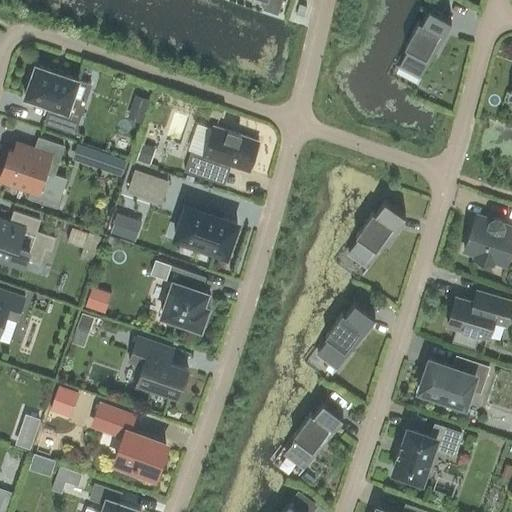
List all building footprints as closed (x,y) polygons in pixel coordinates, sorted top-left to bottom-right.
[(265,0),(263,8),(278,13),(282,0),(265,0)] [(452,22),(429,10),(427,15),(421,24),(420,23),(406,49),(409,50),(400,66),(417,76),(420,78),(417,85),(418,86),(452,22)] [(86,104),(74,100),(80,82),(36,67),(25,99),(51,108),(45,125),(76,136),(86,104)] [(136,92),(129,113),(142,117),(149,96),(136,92)] [(259,143),(214,128),(204,158),(191,154),(185,173),(212,182),(218,163),(249,174),(259,143)] [(36,152),(17,146),(12,162),(8,160),(0,182),(39,195),(45,176),(54,179),(64,149),(40,141),(36,152)] [(112,170),(117,156),(79,143),(75,157),(112,170)] [(170,180),(136,168),(128,190),(162,203),(170,180)] [(185,202),(177,224),(181,225),(176,240),(227,257),(238,225),(207,214),(208,211),(185,202)] [(406,217),(386,202),(383,207),(376,216),(373,214),(357,237),(360,239),(349,254),(364,265),(368,268),(363,275),(364,276),(406,217)] [(36,231),(40,219),(14,211),(12,220),(0,215),(0,256),(25,265),(27,257),(40,261),(45,246),(51,248),(54,237),(36,231)] [(111,232),(136,240),(142,220),(118,212),(111,232)] [(491,218),(477,212),(462,251),(474,255),(473,258),(495,266),(496,263),(507,267),(511,252),(511,224),(506,223),(503,217),(496,215),(491,218)] [(86,243),(83,253),(95,256),(102,233),(74,224),(69,238),(86,243)] [(172,268),(168,282),(174,284),(163,318),(202,331),(203,327),(207,328),(212,315),(207,314),(209,309),(204,308),(208,295),(193,290),(198,276),(172,268)] [(107,308),(112,288),(92,282),(86,303),(107,308)] [(18,320),(26,295),(0,286),(0,327),(4,315),(18,320)] [(475,347),(479,335),(490,338),(494,323),(507,327),(511,308),(511,299),(477,289),(474,301),(455,295),(447,325),(457,328),(453,340),(475,347)] [(376,318),(356,303),(352,308),(346,317),(344,315),(326,338),(329,340),(318,355),(333,366),(337,369),(332,376),(333,376),(376,318)] [(90,332),(95,317),(82,312),(77,327),(90,332)] [(137,390),(154,396),(156,390),(180,398),(190,371),(163,362),(168,349),(139,339),(130,363),(144,368),(137,390)] [(478,364),(474,375),(431,360),(426,373),(425,372),(418,392),(437,399),(438,397),(466,406),(471,390),(481,394),(490,368),(478,364)] [(59,385),(50,410),(71,417),(80,392),(59,385)] [(344,418),(324,403),(321,408),(315,417),(312,415),(294,438),(297,440),(286,454),(301,465),(305,469),(300,476),(301,477),(344,418)] [(135,418),(102,407),(94,426),(126,438),(117,463),(156,477),(167,447),(129,434),(135,418)] [(464,433),(435,423),(431,433),(407,425),(390,472),(424,484),(436,449),(456,456),(464,433)] [(35,451),(31,467),(52,472),(56,457),(35,451)] [(54,485),(77,493),(85,470),(62,462),(54,485)] [(511,482),(511,466),(508,465),(503,480),(511,482)] [(120,504),(123,495),(97,486),(92,501),(107,506),(104,511),(142,511),(143,511),(120,504)] [(434,511),(406,502),(402,511),(398,511),(377,505),(374,511),(434,511)] [(302,511),(291,503),(288,508),(284,511),(302,511)]
